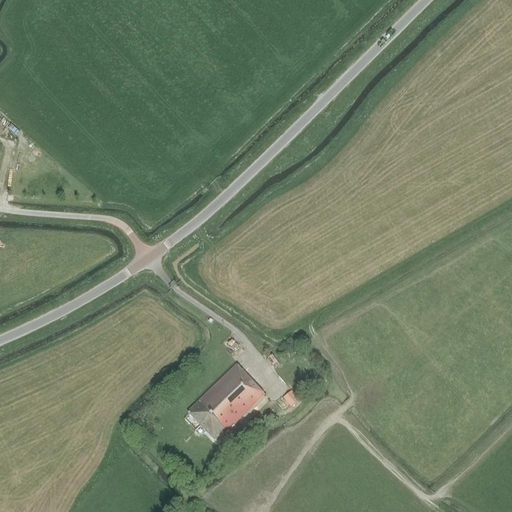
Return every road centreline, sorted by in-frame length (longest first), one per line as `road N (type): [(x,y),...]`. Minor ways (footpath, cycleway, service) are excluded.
road 1 (tertiary): [(148,258),(285,140),(427,0)]
road 2 (tertiary): [(0,340),(148,258)]
road 3 (unclassified): [(0,208),(112,219),(148,258)]
